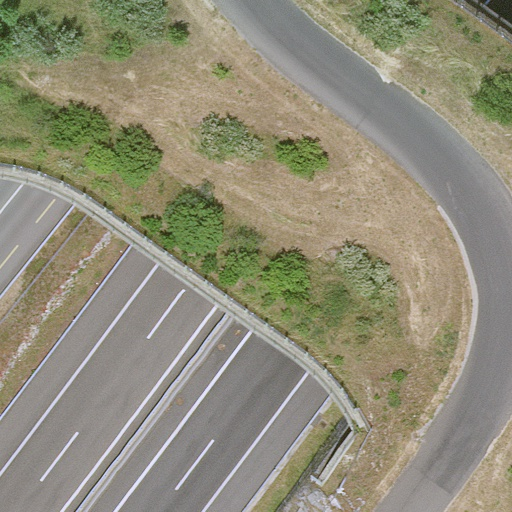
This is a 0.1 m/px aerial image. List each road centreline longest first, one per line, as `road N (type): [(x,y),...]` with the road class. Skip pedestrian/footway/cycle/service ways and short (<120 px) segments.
road 1 (motorway): [(390,0),(14,511)]
road 2 (motorway): [(160,511),(511,32)]
road 3 (unclassified): [(250,0),(461,179),(498,240),(511,306)]
road 4 (primary): [(0,211),(164,0)]
road 5 (unclassified): [(511,314),(488,391),(406,511)]
